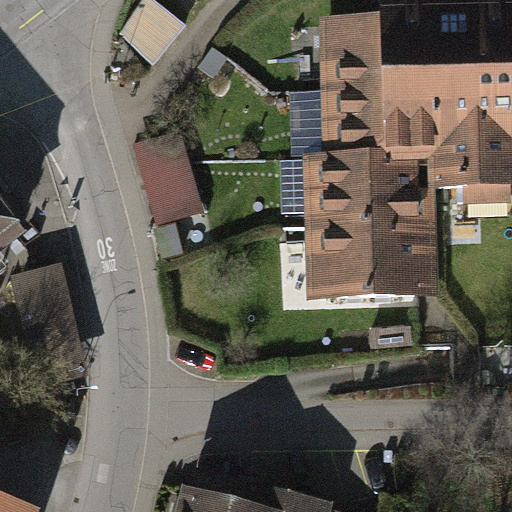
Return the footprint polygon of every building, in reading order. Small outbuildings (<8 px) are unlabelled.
[(186,27),(152,1),(121,40),(155,67),(186,27)] [(434,115),(511,113),(511,16),(431,20),(434,89),(434,115)] [(328,59),(329,92),(434,89),(431,20),(341,23),(340,48),(328,59)] [(228,59),(215,49),(201,67),(213,77),(228,59)] [(434,115),(434,89),(329,92),(331,126),(344,137),(344,159),(418,158),(435,158),(434,115)] [(511,183),(511,113),(434,115),(435,158),(435,189),(468,189),(468,184),(511,183)] [(134,149),(156,230),(205,216),(182,136),(134,149)] [(312,215),(313,229),(420,227),(418,158),(344,159),(289,160),(284,168),(284,209),(292,216),(312,215)] [(0,247),(17,235),(0,211),(0,247)] [(420,296),(420,227),(313,229),(315,262),(328,273),(328,299),(420,296)] [(184,258),(177,229),(156,234),(163,263),(184,258)] [(90,382),(63,268),(13,280),(40,394),(90,382)] [(320,511),(188,475),(178,511),(320,511)] [(0,511),(38,511),(39,511),(0,497),(0,511)]
